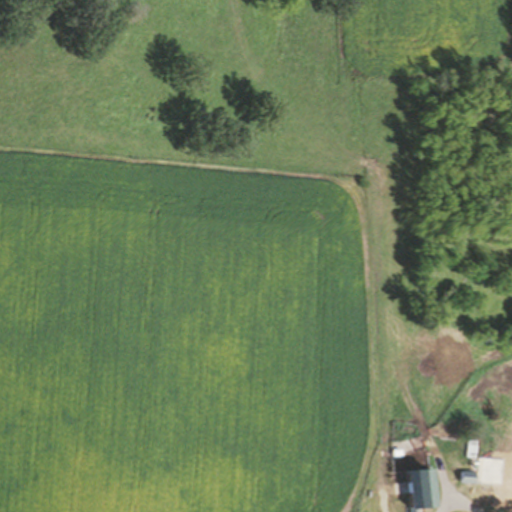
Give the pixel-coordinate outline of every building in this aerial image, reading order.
[(468,441),(459,441),(459,457),(467,457),(468,441)] [(395,449),(395,457),(385,457),(385,449),(395,449)] [(473,458),(472,483),(484,483),(485,458),(473,458)] [(415,469),(392,471),(395,507),(419,505),(415,469)] [(466,472),(465,483),(454,482),(455,471),(466,472)] [(511,493),(511,478),(502,478),(502,493),(511,493)]
